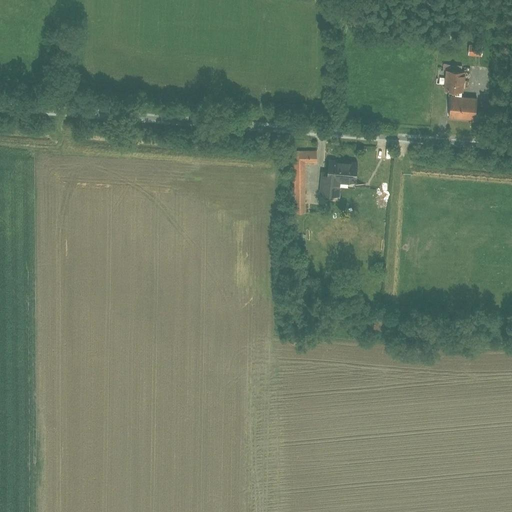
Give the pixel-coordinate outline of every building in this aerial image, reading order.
[(481,58),(481,51),(466,50),(465,56),(481,58)] [(445,89),(459,90),(461,72),(447,70),(445,89)] [(475,120),(477,100),(449,98),(448,118),(475,120)] [(317,162),(316,149),(293,150),(294,213),(306,213),(305,163),(317,162)] [(353,188),(356,162),(329,159),(326,185),(353,188)]
